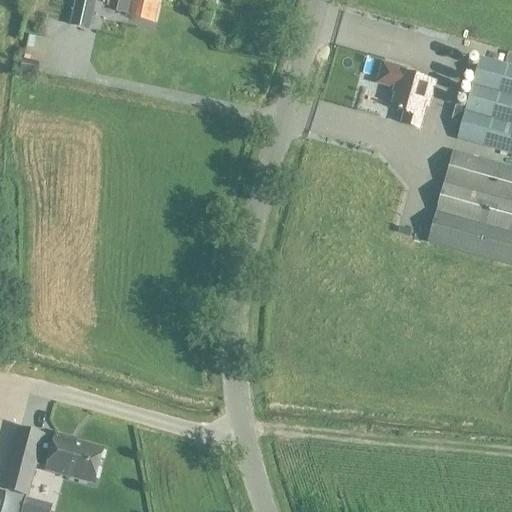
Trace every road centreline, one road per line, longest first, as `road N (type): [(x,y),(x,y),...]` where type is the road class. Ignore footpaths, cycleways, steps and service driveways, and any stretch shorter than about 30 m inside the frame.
road 1 (unclassified): [(265,511),(242,435),(233,337),(246,253),(318,0)]
road 2 (unknown): [(242,435),(56,389),(0,404)]
